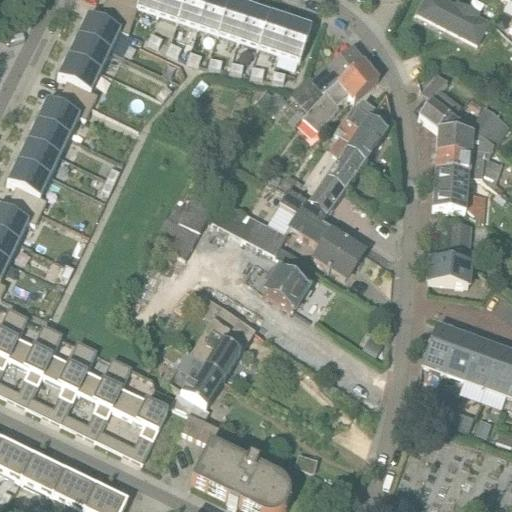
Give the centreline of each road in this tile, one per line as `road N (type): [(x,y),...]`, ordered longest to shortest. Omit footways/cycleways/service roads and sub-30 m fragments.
road 1 (residential): [(403,301),(404,117),(371,42)]
road 2 (residential): [(196,511),(0,418)]
road 3 (residential): [(366,511),(387,446),(403,301)]
